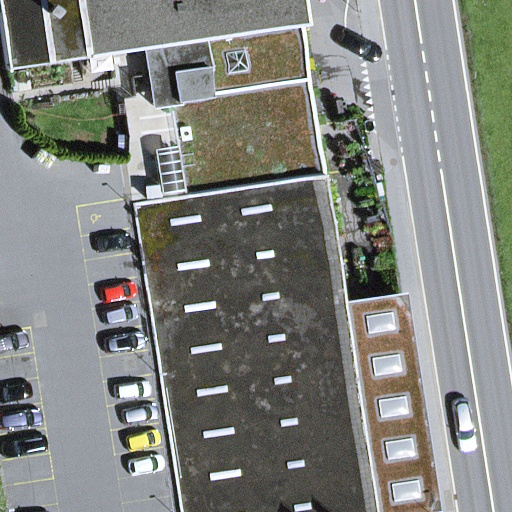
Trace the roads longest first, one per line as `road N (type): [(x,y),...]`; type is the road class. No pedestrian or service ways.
road 1 (primary): [(416,0),(497,511)]
road 2 (residential): [(19,321),(0,198)]
